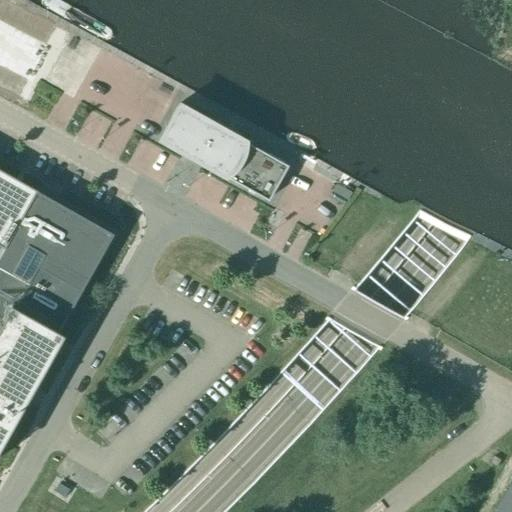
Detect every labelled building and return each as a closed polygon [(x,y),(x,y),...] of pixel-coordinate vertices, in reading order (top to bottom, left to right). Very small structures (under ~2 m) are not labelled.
[(44,21),(2,0),(0,0),(0,56),(21,67),(44,21)] [(267,198),(286,165),(177,102),(158,136),(267,198)] [(0,171),(0,324),(46,351),(112,234),(0,171)] [(0,443),(16,414),(15,413),(22,399),(20,398),(46,351),(0,324),(0,443)] [(511,511),(511,479),(492,511),(511,511)]
